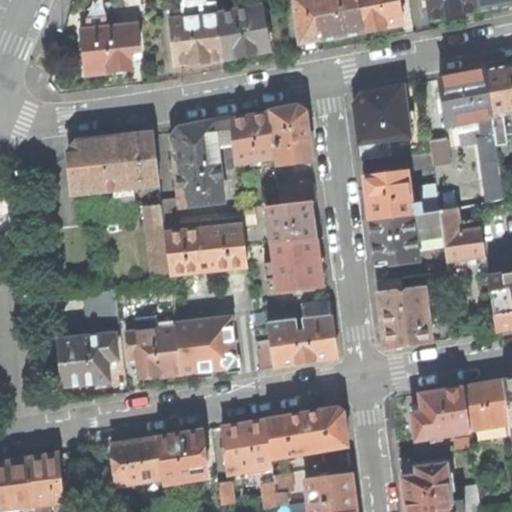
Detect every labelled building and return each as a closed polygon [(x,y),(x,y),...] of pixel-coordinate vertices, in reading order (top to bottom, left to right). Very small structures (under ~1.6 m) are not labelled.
[(201,0),(183,2),(185,18),(218,14),(217,4),(205,6),(204,0),(201,0)] [(364,33),(357,0),(293,0),(302,44),(342,37),(364,33)] [(385,29),(404,25),(398,0),(357,0),(364,33),(385,29)] [(478,11),(476,0),(427,0),(430,20),(453,16),(478,11)] [(511,0),(476,0),(478,11),(501,7),(511,4),(511,0)] [(261,7),(218,14),(225,60),(249,56),(269,52),(261,7)] [(196,64),(225,60),(218,14),(185,18),(170,20),(176,66),(196,64)] [(80,30),(85,76),(114,73),(133,71),(144,70),(139,23),(108,27),(107,17),(87,19),(88,29),(80,30)] [(483,71),(490,117),(502,115),(511,113),(511,65),(506,67),(483,71)] [(461,74),(440,78),(448,125),(481,119),(490,117),(483,71),(461,74)] [(380,91),(366,93),(359,101),(355,109),(360,143),(389,140),(409,137),(408,123),(406,112),(403,88),(380,91)] [(308,132),(304,107),(267,113),(274,157),(275,167),(312,161),(308,132)] [(423,110),(406,112),(408,123),(424,121),(423,110)] [(250,116),(230,119),(233,144),(236,163),(274,157),(267,113),(250,116)] [(493,135),(495,145),(507,143),(502,115),(490,117),(493,135)] [(484,136),(493,135),(490,117),(481,119),(484,136)] [(224,146),(233,144),(230,119),(214,122),(217,147),(224,146)] [(173,139),(182,207),(223,202),(217,147),(214,122),(196,125),(181,129),(173,139)] [(74,194),(114,190),(134,188),(160,185),(154,134),(77,143),(70,154),(72,171),(74,194)] [(493,135),(484,136),(479,142),(483,162),(498,160),(495,145),(493,135)] [(432,150),(434,166),(451,163),(447,138),(430,140),(432,150)] [(389,140),(360,143),(362,160),(392,156),(389,140)] [(228,170),(237,169),(236,163),(233,144),(224,146),(228,170)] [(486,177),(500,175),(498,160),(483,162),(486,177)] [(370,220),(413,214),(412,204),(407,172),(364,178),(367,200),(370,220)] [(278,187),(280,204),(312,200),(317,200),(315,183),(278,187)] [(422,203),(424,213),(440,211),(436,184),(420,186),(422,203)] [(134,188),(114,190),(116,205),(136,203),(134,188)] [(162,201),(162,205),(165,224),(177,223),(175,199),(162,201)] [(312,200),(280,204),(267,206),(272,244),(316,239),(314,221),(313,209),(312,200)] [(412,204),(413,214),(424,213),(422,203),(412,204)] [(171,274),(166,234),(165,224),(162,205),(147,206),(154,276),(171,274)] [(243,226),(244,233),(255,232),(252,207),(242,208),(243,216),(243,226)] [(466,259),(485,256),(481,229),(475,230),(461,232),(457,208),(440,211),(444,238),(444,242),(447,261),(466,259)] [(424,213),(413,214),(417,242),(444,238),(440,211),(424,213)] [(390,258),(390,265),(419,261),(417,246),(417,242),(413,214),(370,220),(373,241),(375,260),(390,258)] [(166,234),(171,274),(248,266),(246,247),(244,233),(243,226),(166,234)] [(444,238),(417,242),(417,246),(444,242),(444,238)] [(272,244),(278,290),(322,285),(319,260),(316,239),(272,244)] [(511,272),(488,277),(497,331),(511,328),(511,272)] [(403,290),(401,278),(377,281),(379,293),(403,290)] [(160,285),(161,299),(173,297),(171,284),(160,285)] [(403,290),(379,293),(383,320),(387,349),(432,342),(424,287),(403,290)] [(89,314),(118,310),(116,290),(106,291),(87,293),(89,314)] [(303,304),(305,318),(331,314),(329,300),(303,304)] [(119,321),(118,310),(89,314),(90,324),(119,321)] [(258,343),(262,369),(337,358),(334,336),(331,314),(305,318),(269,323),(272,341),(258,343)] [(177,327),(182,375),(189,374),(210,371),(238,368),(232,316),(176,323),(177,327)] [(137,326),(138,332),(158,329),(157,323),(137,326)] [(130,359),(137,358),(140,380),(159,377),(182,375),(177,327),(158,329),(138,332),(126,333),(130,359)] [(59,340),(64,387),(89,385),(111,382),(108,361),(119,359),(116,333),(59,340)] [(511,378),(502,380),(509,423),(510,425),(511,424),(511,378)] [(509,423),(502,380),(484,383),(464,387),(471,431),(471,435),(484,433),(483,427),(509,423)] [(471,431),(464,387),(437,391),(421,394),(424,411),(413,413),(418,440),(471,431)] [(272,459),(349,447),(345,420),(343,407),(266,419),(272,459)] [(273,466),(272,459),(266,419),(247,422),(223,426),(230,473),(273,466)] [(164,484),(210,477),(184,434),(158,437),(164,479),(164,484)] [(117,486),(164,479),(158,437),(135,441),(111,444),(117,486)] [(323,455),(324,468),(351,464),(349,452),(323,455)] [(65,501),(62,453),(46,456),(30,459),(34,504),(49,503),(65,501)] [(0,463),(0,509),(35,506),(34,504),(30,459),(9,462),(0,463)] [(417,468),(419,476),(447,472),(446,464),(417,468)] [(278,507),(278,511),(289,511),(288,493),(293,492),(291,472),(274,474),(275,482),(278,507)] [(405,496),(407,511),(452,511),(452,503),(447,472),(419,476),(402,478),(405,496)] [(306,480),(309,511),(347,511),(357,511),(354,493),(352,474),(306,480)] [(220,482),(222,505),(235,503),(233,487),(232,481),(220,482)] [(278,507),(275,482),(262,483),(265,508),(278,507)] [(464,501),(452,503),(452,511),(481,511),(478,486),(462,488),(464,501)] [(151,500),(152,511),(165,511),(164,499),(151,500)] [(50,511),(49,503),(34,504),(35,506),(35,511),(50,511)]
